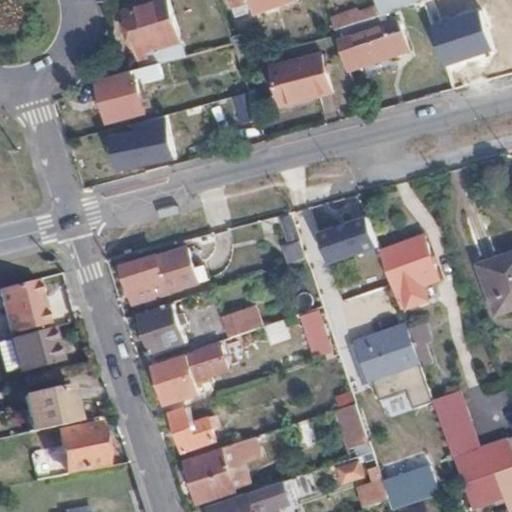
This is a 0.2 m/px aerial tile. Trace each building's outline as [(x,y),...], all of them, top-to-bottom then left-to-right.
[(146,52),(156,49),(184,40),(169,0),(163,0),(124,11),(139,61),(147,57),(146,52)] [(233,0),(239,16),(249,13),(246,2),(251,0),(233,0)] [(373,12),(409,0),(385,0),(371,5),(373,12)] [(339,36),(350,67),(411,47),(400,17),(339,36)] [(232,34),(240,59),(257,54),(249,28),(232,34)] [(472,56),(462,31),(449,36),(458,60),(472,56)] [(141,68),(160,63),(156,49),(146,52),(147,57),(139,61),(141,68)] [(334,89),(324,55),(275,68),(285,102),(334,89)] [(141,68),(135,70),(135,71),(100,81),(109,118),(146,109),(137,75),(144,73),(145,79),(164,73),(160,63),(141,68)] [(146,162),(148,169),(169,164),(161,134),(142,140),(139,128),(113,134),(123,169),(146,162)] [(363,217),(316,234),(328,266),(374,249),(363,217)] [(427,234),(382,249),(398,293),(403,292),(409,306),(428,299),(424,285),(443,277),(427,234)] [(292,261),(309,255),(304,238),(286,244),(292,261)] [(196,267),(189,246),(125,267),(132,287),(136,286),(141,300),(209,278),(205,264),(196,267)] [(511,307),(511,253),(481,264),(498,312),(511,307)] [(14,337),(49,327),(37,283),(1,293),(14,337)] [(132,287),(136,302),(141,300),(136,286),(132,287)] [(189,296),(176,301),(176,302),(141,315),(153,352),(189,340),(178,310),(192,305),(189,296)] [(232,333),(267,321),(263,308),(229,320),(232,333)] [(284,320),(264,326),(268,341),(288,335),(284,320)] [(372,384),(424,365),(422,359),(416,344),(409,324),(356,342),(372,384)] [(62,360),(54,326),(49,327),(14,337),(0,340),(0,356),(4,373),(19,370),(20,372),(62,360)] [(326,356),(341,351),(335,332),(320,338),(326,356)] [(195,348),(157,362),(169,401),(200,390),(199,385),(204,382),(202,376),(229,367),(219,338),(214,339),(195,348)] [(416,344),(422,359),(426,358),(428,363),(435,360),(428,340),(416,344)] [(402,381),(406,390),(381,401),(388,417),(433,399),(422,373),(402,381)] [(26,397),(33,431),(78,422),(72,387),(26,397)] [(461,390),(436,399),(457,456),(482,447),(461,390)] [(337,410),(359,470),(378,464),(356,403),(337,410)] [(189,408),(173,414),(186,451),(218,440),(213,427),(218,425),(215,413),(193,420),(189,408)] [(106,463),(97,424),(59,432),(67,471),(106,463)] [(457,456),(466,483),(499,471),(511,466),(511,442),(510,437),(482,447),(457,456)] [(238,490),(223,449),(189,461),(202,502),(238,490)] [(343,485),(367,477),(361,459),(337,467),(343,485)] [(395,508),(441,492),(431,465),(385,481),(391,496),(395,508)] [(511,466),(499,471),(503,485),(511,509),(511,508),(511,466)] [(499,471),(466,483),(472,497),(503,485),(499,471)] [(391,496),(385,481),(384,477),(371,482),(378,500),(391,496)] [(280,511),(271,484),(248,491),(211,504),(213,511),(280,511)] [(428,511),(425,502),(401,511),(428,511)]
